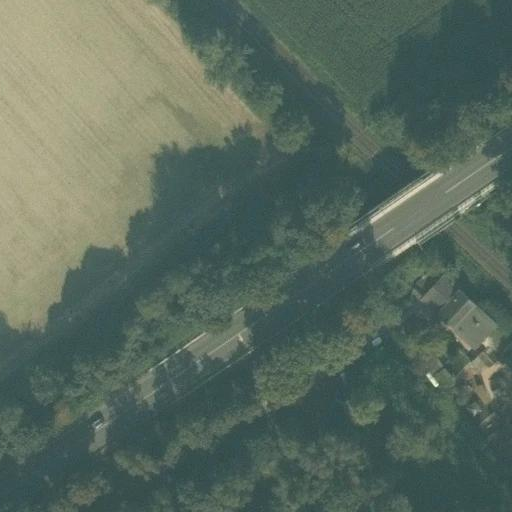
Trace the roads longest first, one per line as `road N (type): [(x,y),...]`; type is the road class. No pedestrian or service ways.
road 1 (motorway): [(367,243),(0,492)]
road 2 (track): [(98,511),(398,326)]
road 3 (motorway): [(367,243),(511,144)]
